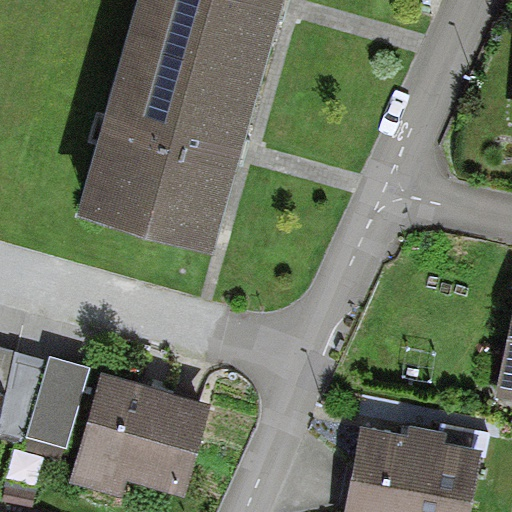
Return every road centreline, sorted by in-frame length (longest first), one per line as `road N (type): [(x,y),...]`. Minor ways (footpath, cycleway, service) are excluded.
road 1 (residential): [(0,272),(308,363)]
road 2 (residential): [(384,190),(473,0)]
road 3 (residential): [(308,363),(384,190)]
road 4 (residential): [(245,511),(308,363)]
road 5 (residential): [(384,190),(511,217)]
